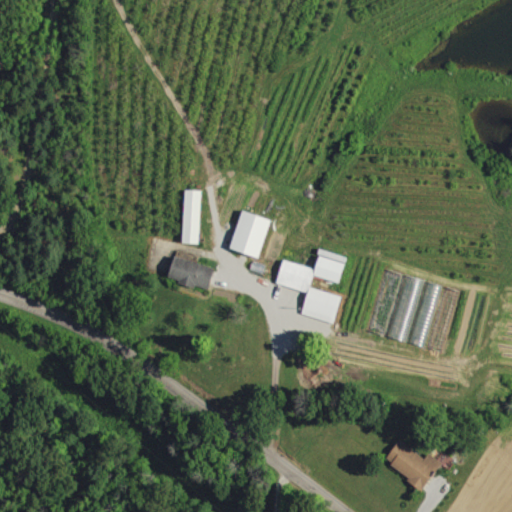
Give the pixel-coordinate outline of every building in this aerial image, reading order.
[(185,243),(202,243),(203,190),(187,189),(185,243)] [(234,248),(264,257),(276,218),(246,209),(234,248)] [(280,284),(310,292),(304,314),(337,323),(344,295),(314,288),(317,276),(343,283),(350,256),(323,249),(318,268),(286,259),(280,284)] [(172,280),(212,289),(217,266),(177,257),(172,280)] [(387,461),(426,489),(445,462),(431,453),(428,458),(402,440),(387,461)]
